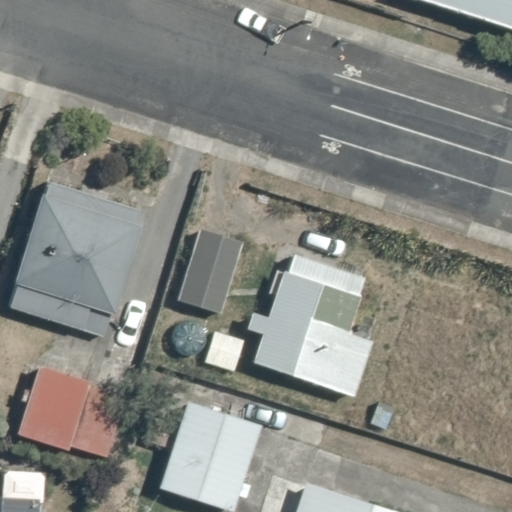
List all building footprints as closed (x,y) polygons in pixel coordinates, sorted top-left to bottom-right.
[(511,0),(421,0),(511,28),(511,0)] [(172,241),(143,232),(150,212),(43,180),(5,307),(112,339),(117,320),(146,328),(172,241)] [(237,241),(199,229),(177,300),(215,312),(237,241)] [(369,274),(285,246),(268,298),(275,300),(254,363),(354,396),(373,339),(350,331),(369,274)] [(121,389),(34,367),(17,433),(105,455),(121,389)] [(233,510),(237,499),(246,502),(251,486),(242,483),(260,423),(186,400),(159,487),(233,510)] [(396,511),(306,483),(296,511),(396,511)] [(36,511),(37,498),(0,495),(0,511),(36,511)]
